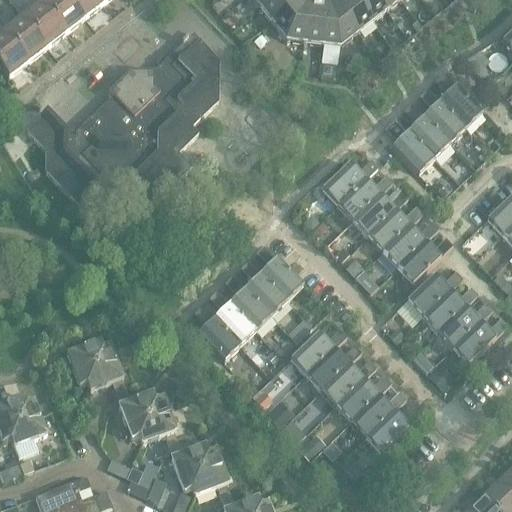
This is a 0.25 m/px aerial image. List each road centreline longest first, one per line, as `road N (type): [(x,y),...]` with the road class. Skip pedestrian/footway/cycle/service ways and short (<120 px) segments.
road 1 (residential): [(468,435),(369,335),(364,313),(284,227)]
road 2 (residential): [(0,494),(88,463),(132,511)]
